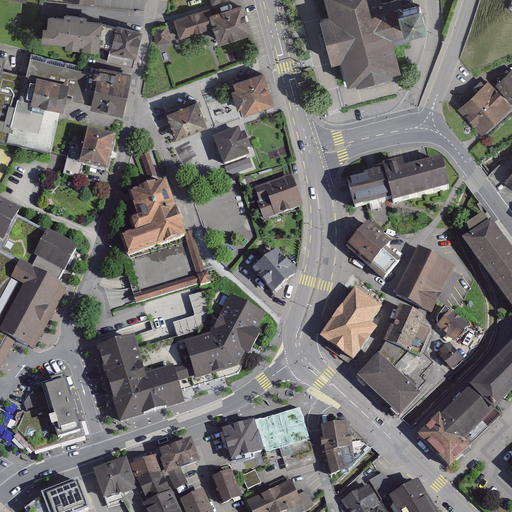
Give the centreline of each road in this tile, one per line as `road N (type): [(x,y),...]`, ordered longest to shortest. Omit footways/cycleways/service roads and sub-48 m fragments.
road 1 (residential): [(152,0),(104,237)]
road 2 (tertiary): [(301,351),(232,403),(102,448)]
road 3 (primary): [(311,156),(323,231),(301,351)]
road 4 (unclassified): [(340,392),(376,342),(397,277),(429,229)]
road 5 (primary): [(269,0),(311,156)]
road 6 (residential): [(399,130),(427,63),(431,0)]
road 7 (residential): [(334,511),(310,421),(334,386)]
road 8 (primary): [(372,419),(469,511)]
road 9 (residential): [(430,125),(470,0)]
road 10 (residential): [(104,237),(22,205),(32,168)]
